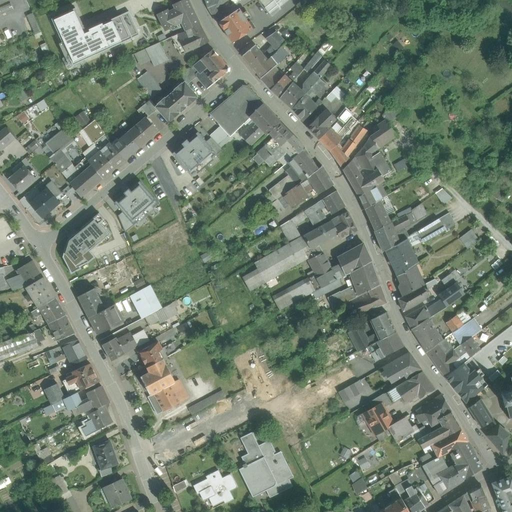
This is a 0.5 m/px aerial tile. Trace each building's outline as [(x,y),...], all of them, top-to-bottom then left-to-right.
[(200,24),(188,0),(184,0),(174,5),(176,9),(182,22),(186,31),(200,24)] [(222,4),(220,0),(205,0),(208,8),(217,23),(219,22),(229,15),(222,4)] [(280,8),(290,1),(288,0),(281,0),(276,4),(278,5),(280,8)] [(230,6),(227,1),(222,4),(229,15),(239,9),(236,3),(230,6)] [(268,13),(278,5),(276,4),(274,1),(265,8),(268,13)] [(10,3),(0,7),(0,15),(13,9),(10,3)] [(272,18),(282,10),(280,8),(278,5),(268,13),(272,18)] [(90,32),(89,30),(86,31),(76,8),(52,19),(73,66),(127,41),(116,17),(103,24),(104,25),(113,21),(122,41),(74,63),(55,20),(75,11),(85,34),(90,32)] [(176,9),(168,13),(167,10),(158,15),(165,31),(175,27),(175,26),(182,22),(176,9)] [(229,15),(219,22),(225,31),(225,30),(233,43),(253,29),(255,28),(251,21),(249,22),(239,9),(229,15)] [(103,24),(89,30),(90,32),(85,34),(75,11),(55,20),(74,63),(122,41),(113,21),(104,25),(103,24)] [(116,17),(127,41),(140,35),(129,11),(116,17)] [(35,19),(33,13),(27,16),(35,35),(41,32),(35,19)] [(200,24),(186,31),(186,32),(178,34),(172,37),(181,55),(201,46),(201,47),(209,42),(200,24)] [(276,32),(266,39),(262,41),(264,44),(268,41),(273,46),(277,51),(282,47),(286,42),(276,32)] [(160,43),(146,49),(151,60),(154,67),(168,61),(160,43)] [(263,54),(256,45),(243,56),(261,78),(275,67),(277,65),(271,57),(268,60),(263,54)] [(273,46),(263,54),(268,60),(271,57),(277,51),(273,46)] [(277,51),(271,57),(277,65),(289,56),(282,47),(277,51)] [(146,49),(134,54),(140,66),(151,60),(146,49)] [(213,50),(194,65),(200,72),(197,74),(199,75),(198,78),(207,89),(228,72),(229,68),(213,50)] [(317,52),(303,69),(308,73),(323,56),(317,52)] [(292,59),(287,65),(291,69),(296,62),(292,59)] [(325,61),(306,81),(313,87),(320,79),(331,66),(325,61)] [(303,69),(296,62),(291,69),(294,72),(298,76),(303,69)] [(194,65),(190,69),(189,68),(179,76),(185,83),(185,82),(187,85),(197,77),(196,75),(197,74),(200,72),(194,65)] [(261,78),(261,79),(271,90),(283,77),(275,67),(261,78)] [(162,90),(147,72),(137,79),(152,98),(162,90)] [(294,72),(289,79),(293,83),(298,76),(294,72)] [(283,77),(271,90),(280,99),(293,83),(289,79),(285,75),(283,77)] [(306,94),(306,95),(311,100),(325,84),(320,79),(306,94)] [(313,87),(306,81),(304,84),(304,89),(302,91),(306,94),(313,87)] [(182,84),(175,90),(175,91),(166,99),(165,98),(158,104),(159,105),(156,107),(158,109),(168,121),(170,120),(170,121),(171,121),(170,120),(170,118),(176,113),(178,113),(178,114),(179,114),(178,113),(180,111),(181,112),(186,108),(185,107),(187,105),(188,106),(189,106),(188,105),(188,103),(193,98),(195,98),(196,99),(197,99),(196,98),(197,97),(187,85),(185,82),(185,83),(182,85),(182,84)] [(293,83),(280,99),(292,110),(306,95),(306,94),(302,91),(293,83)] [(246,86),(245,86),(244,86),(243,87),(210,115),(221,127),(229,136),(230,137),(250,117),(249,117),(263,104),(247,87),(246,86)] [(344,95),(337,87),(334,90),(338,94),(336,97),(339,100),(344,95)] [(334,90),(327,98),(331,102),(336,97),(338,94),(334,90)] [(306,95),(292,110),(304,121),(322,102),(319,100),(315,104),(311,100),(306,95)] [(44,100),(25,110),(28,115),(47,106),(44,100)] [(156,107),(150,100),(146,104),(153,113),(158,109),(156,107)] [(153,113),(146,104),(141,108),(149,117),(153,113)] [(281,122),(263,104),(249,117),(250,117),(256,124),(264,133),(267,136),(269,134),(281,122)] [(391,106),(383,116),(385,120),(386,120),(388,123),(398,116),(391,106)] [(327,110),(307,128),(319,140),(331,128),(330,126),(336,120),(327,110)] [(346,110),(339,118),(345,123),(351,115),(346,110)] [(18,117),(24,123),(30,117),(24,112),(18,117)] [(91,123),(82,112),(76,117),(85,128),(91,123)] [(147,118),(128,134),(140,148),(158,131),(147,118)] [(352,118),(337,135),(342,139),(356,123),(352,118)] [(91,123),(85,128),(95,143),(106,135),(96,120),(91,123)] [(380,130),(376,133),(374,131),(370,137),(379,149),(397,136),(388,123),(386,120),(385,120),(377,126),(380,130)] [(349,140),(359,126),(361,124),(358,121),(356,123),(342,139),(342,140),(338,144),(342,149),(349,140)] [(281,122),(269,134),(274,139),(281,146),(293,135),(281,122)] [(256,124),(254,126),(252,124),(240,135),(251,146),(264,133),(256,124)] [(359,126),(349,140),(356,145),(367,131),(359,126)] [(221,127),(219,128),(228,137),(229,136),(221,127)] [(14,136),(8,128),(6,129),(13,137),(14,136)] [(228,137),(219,128),(211,136),(219,145),(228,137)] [(331,128),(319,140),(330,151),(338,144),(342,140),(342,139),(337,135),(331,128)] [(6,129),(0,134),(0,150),(14,139),(13,137),(6,129)] [(74,141),(65,129),(59,134),(69,145),(74,141)] [(198,132),(188,141),(190,143),(198,136),(212,153),(191,171),(177,154),(185,147),(183,145),(173,154),(192,176),(197,172),(195,170),(211,157),(212,159),(217,155),(206,142),(198,132)] [(69,145),(59,134),(52,140),(60,149),(60,150),(61,151),(69,145)] [(128,134),(113,146),(125,160),(140,148),(128,134)] [(106,135),(95,143),(101,151),(111,143),(106,135)] [(293,135),(281,146),(286,151),(293,158),(304,149),(305,148),(293,135)] [(198,136),(190,143),(188,141),(187,140),(182,144),(183,145),(185,147),(177,154),(191,171),(212,153),(198,136)] [(379,149),(370,137),(365,146),(352,160),(370,190),(380,184),(384,181),(382,176),(390,171),(377,150),(379,149)] [(211,138),(206,142),(217,155),(223,150),(211,138)] [(274,139),(257,154),(258,154),(253,158),(260,165),(264,161),(281,146),(274,139)] [(60,149),(52,140),(46,144),(54,154),(60,150),(60,149)] [(356,145),(349,140),(342,149),(348,157),(356,145)] [(38,147),(33,142),(25,149),(29,154),(38,147)] [(113,146),(111,143),(101,151),(89,162),(92,166),(103,179),(125,160),(113,146)] [(338,144),(330,151),(341,167),(349,159),(348,157),(342,149),(338,144)] [(281,146),(264,161),(269,167),(278,159),(286,151),(281,146)] [(318,170),(304,149),(293,158),(289,161),(289,162),(293,167),(303,180),(307,178),(318,170)] [(61,151),(60,150),(54,154),(50,158),(59,170),(63,174),(72,165),(61,151)] [(286,151),(278,159),(284,166),(289,162),(289,161),(293,158),(286,151)] [(352,160),(343,170),(359,197),(370,190),(352,160)] [(406,161),(395,167),(398,172),(410,166),(406,161)] [(21,162),(12,170),(16,174),(25,167),(21,162)] [(81,175),(72,165),(63,174),(67,179),(71,184),(81,175)] [(81,175),(71,184),(81,197),(103,179),(92,166),(81,175)] [(318,170),(307,178),(318,195),(334,185),(322,166),(318,170)] [(16,174),(10,179),(20,192),(21,192),(36,180),(25,167),(16,174)] [(303,180),(293,167),(286,172),(290,177),(296,186),(300,183),(303,180)] [(59,170),(53,174),(61,184),(67,179),(63,174),(59,170)] [(290,177),(277,187),(284,195),(296,186),(290,177)] [(140,181),(130,190),(132,192),(140,185),(154,202),(133,220),(118,203),(127,196),(125,194),(115,203),(134,225),(139,221),(137,219),(153,206),(154,208),(159,204),(148,191),(140,181)] [(52,182),(40,192),(42,194),(31,204),(32,206),(42,217),(60,202),(56,198),(61,193),(52,182)] [(499,185),(493,182),(488,190),(493,193),(492,195),(502,202),(508,191),(499,185)] [(284,195),(283,195),(290,205),(292,208),(308,197),(300,183),(296,186),(284,195)] [(380,184),(370,190),(359,197),(365,209),(380,200),(387,196),(380,184)] [(140,185),(132,192),(130,190),(129,189),(124,193),(125,194),(127,196),(118,203),(133,220),(154,202),(140,185)] [(276,185),(269,191),(272,195),(273,195),(277,200),(283,195),(284,195),(277,187),(276,185)] [(451,198),(442,189),(436,194),(442,204),(451,198)] [(337,191),(323,200),(326,207),(331,215),(343,208),(346,206),(337,191)] [(272,195),(260,205),(264,210),(267,207),(277,200),(273,195),(272,195)] [(283,195),(277,200),(267,207),(270,211),(274,217),(290,205),(283,195)] [(31,204),(24,197),(20,200),(28,210),(32,206),(31,204)] [(326,207),(323,200),(317,203),(321,210),(326,207)] [(380,200),(365,209),(375,231),(391,223),(380,200)] [(321,210),(317,203),(304,211),(308,218),(313,226),(326,218),(321,210)] [(427,214),(422,204),(411,211),(412,212),(413,212),(417,221),(427,214)] [(304,211),(291,220),(295,226),(308,218),(304,211)] [(347,212),(318,229),(325,242),(339,234),(341,239),(356,230),(347,212)] [(412,212),(406,215),(411,224),(417,221),(413,212),(412,212)] [(111,234),(101,223),(105,220),(99,213),(81,229),(82,230),(94,220),(98,224),(99,223),(108,234),(83,256),(85,258),(76,266),(66,254),(70,241),(77,235),(75,234),(68,240),(64,253),(70,260),(66,264),(72,274),(82,269),(81,267),(89,263),(95,257),(91,251),(111,234)] [(449,213),(439,219),(446,230),(456,224),(449,213)] [(406,215),(392,223),(400,242),(408,238),(403,228),(411,224),(406,215)] [(439,219),(417,232),(424,243),(446,230),(439,219)] [(98,224),(94,220),(82,230),(77,235),(70,241),(66,254),(76,266),(85,258),(83,256),(108,234),(99,223),(98,224)] [(291,220),(280,226),(290,244),(301,237),(295,226),(291,220)] [(375,231),(374,232),(383,252),(400,242),(392,223),(375,231)] [(318,229),(304,236),(311,249),(319,245),(325,242),(318,229)] [(471,230),(459,239),(467,249),(479,240),(471,230)] [(290,244),(255,264),(258,269),(265,282),(308,259),(308,260),(323,252),(319,245),(311,249),(304,236),(301,237),(290,244)] [(499,245),(491,236),(484,243),(492,252),(499,245)] [(408,239),(400,243),(400,242),(383,252),(385,251),(397,277),(418,263),(408,239)] [(363,244),(337,258),(340,265),(332,268),(338,280),(340,279),(351,273),(371,262),(363,244)] [(332,268),(323,252),(308,260),(314,271),(323,287),(338,280),(332,268)] [(33,261),(17,271),(20,276),(25,285),(27,288),(43,278),(33,261)] [(371,262),(351,273),(355,285),(359,295),(356,297),(357,297),(368,292),(368,291),(380,285),(371,262)] [(98,271),(97,271),(106,289),(124,280),(116,263),(115,264),(109,266),(98,271)] [(418,263),(397,277),(400,284),(399,285),(398,287),(402,296),(425,285),(424,284),(416,265),(419,264),(418,263)] [(265,282),(258,269),(243,277),(251,290),(265,282)] [(323,287),(314,271),(307,274),(309,277),(316,291),(323,287)] [(451,274),(442,281),(445,284),(442,286),(444,289),(455,280),(451,274)] [(20,276),(9,281),(14,290),(25,285),(20,276)] [(309,277),(273,297),(280,310),(316,291),(309,277)] [(27,288),(31,294),(26,297),(29,301),(33,298),(39,308),(56,298),(43,278),(27,288)] [(316,291),(313,293),(316,298),(336,288),(335,286),(342,282),(340,279),(323,287),(316,291)] [(435,279),(424,284),(425,285),(426,285),(427,287),(436,283),(436,282),(435,279)] [(457,283),(438,295),(442,300),(446,307),(447,307),(464,294),(457,283)] [(355,285),(340,292),(340,291),(328,298),(333,310),(342,306),(342,305),(357,297),(356,297),(359,295),(355,285)] [(380,285),(368,291),(368,292),(373,308),(386,303),(380,285)] [(426,285),(403,297),(398,299),(403,311),(418,304),(425,299),(430,295),(427,287),(426,285)] [(94,289),(79,297),(89,318),(105,310),(103,305),(107,303),(102,294),(98,297),(94,289)] [(368,292),(357,297),(357,298),(349,302),(356,314),(373,308),(368,292)] [(149,293),(136,300),(145,317),(161,309),(158,303),(155,304),(149,293)] [(56,298),(39,308),(43,314),(49,324),(66,316),(56,298)] [(442,300),(427,309),(431,318),(446,308),(447,307),(446,307),(442,300)] [(105,310),(89,318),(98,335),(125,321),(116,304),(105,310)] [(161,309),(145,317),(150,326),(160,320),(161,323),(177,315),(171,304),(161,309)] [(425,306),(405,317),(411,329),(428,318),(429,318),(429,319),(431,318),(427,309),(425,306)] [(457,316),(446,323),(453,333),(463,325),(467,323),(467,322),(472,318),(464,306),(455,313),(457,316)] [(39,308),(32,312),(35,319),(43,314),(39,308)] [(387,313),(371,321),(378,336),(380,340),(396,332),(387,313)] [(66,316),(49,324),(58,341),(75,334),(66,316)] [(428,318),(411,329),(427,352),(443,340),(429,319),(429,318),(428,318)] [(472,337),(472,338),(481,331),(472,318),(467,322),(467,323),(463,325),(472,337)] [(187,323),(178,327),(180,333),(190,328),(187,323)] [(463,325),(453,333),(462,345),(472,337),(463,325)] [(367,340),(360,327),(351,331),(359,346),(361,350),(362,351),(368,347),(370,346),(367,340)] [(37,331),(15,338),(15,339),(21,354),(38,348),(35,341),(44,338),(40,329),(37,331)] [(133,336),(139,347),(150,341),(144,330),(133,336)] [(130,332),(117,339),(125,354),(139,347),(133,336),(130,332)] [(370,346),(368,347),(376,361),(404,346),(396,332),(380,340),(370,346)] [(337,335),(326,340),(330,347),(340,341),(337,335)] [(376,336),(367,340),(370,346),(380,340),(378,336),(376,336)] [(472,337),(462,345),(467,352),(470,357),(471,358),(476,353),(480,350),(472,338),(472,337)] [(117,339),(116,338),(103,345),(112,362),(125,354),(117,339)] [(443,340),(427,352),(436,365),(453,349),(451,346),(445,338),(443,340)] [(15,339),(0,344),(0,362),(21,354),(15,339)] [(480,350),(476,353),(480,358),(484,362),(490,369),(494,366),(498,361),(504,356),(507,352),(495,339),(480,350)] [(78,340),(62,346),(64,350),(68,357),(72,365),(88,358),(78,340)] [(158,342),(139,352),(147,368),(163,359),(159,352),(162,350),(158,342)] [(462,345),(454,350),(459,358),(467,352),(462,345)] [(359,346),(343,354),(346,358),(361,350),(359,346)] [(453,349),(436,365),(445,377),(446,377),(459,367),(458,366),(455,362),(459,358),(454,350),(453,349)] [(64,350),(53,354),(57,362),(68,357),(64,350)] [(455,362),(458,366),(461,364),(461,365),(470,357),(467,352),(459,358),(455,362)] [(409,353),(383,368),(392,383),(405,375),(406,378),(421,369),(409,353)] [(470,357),(461,365),(465,370),(480,358),(476,353),(471,358),(470,357)] [(504,356),(498,361),(502,365),(508,359),(504,356)] [(176,382),(163,359),(147,368),(150,373),(141,377),(151,396),(148,397),(157,415),(164,411),(164,412),(182,402),(189,398),(179,380),(176,382)] [(490,369),(484,362),(469,375),(472,378),(474,376),(484,388),(501,374),(494,366),(490,369)] [(90,364),(72,372),(74,375),(67,378),(67,379),(63,381),(70,396),(78,393),(100,382),(90,364)] [(459,367),(446,377),(454,388),(466,378),(469,375),(465,370),(461,365),(461,364),(458,366),(459,367)] [(59,366),(50,370),(52,375),(61,371),(59,366)] [(422,371),(394,389),(399,398),(402,396),(406,404),(418,396),(420,399),(435,389),(422,371)] [(466,378),(454,388),(453,388),(466,403),(470,400),(484,388),(474,376),(472,378),(469,375),(466,378)] [(511,377),(511,376),(510,377),(511,378),(511,379),(511,385),(509,386),(510,390),(501,393),(503,399),(505,406),(506,407),(507,407),(508,411),(507,411),(508,413),(508,412),(510,418),(509,419),(510,420),(511,419),(511,418),(511,377)] [(364,390),(359,381),(339,392),(344,402),(364,390)] [(57,384),(45,389),(53,405),(64,399),(57,384)] [(110,403),(102,386),(87,393),(90,398),(82,402),(86,411),(94,407),(96,411),(104,406),(110,403)] [(384,394),(384,395),(389,404),(390,406),(400,399),(399,398),(394,389),(384,394)] [(223,392),(190,409),(192,414),(226,397),(223,392)] [(64,399),(67,407),(69,411),(78,407),(81,414),(82,413),(86,411),(82,402),(78,393),(70,396),(64,399)] [(384,394),(369,402),(373,409),(381,404),(383,408),(389,404),(384,395),(384,394)] [(442,394),(416,411),(424,426),(426,430),(433,426),(439,421),(440,421),(438,419),(451,412),(452,411),(442,394)] [(64,399),(53,405),(56,412),(67,407),(64,399)] [(493,420),(480,399),(469,408),(481,428),(492,421),(493,420)] [(381,404),(373,409),(364,414),(376,435),(388,428),(393,425),(383,408),(381,404)] [(96,411),(89,414),(94,423),(97,430),(113,423),(104,406),(96,411)] [(86,411),(82,413),(84,417),(89,414),(96,411),(94,407),(86,411)] [(451,412),(438,419),(440,421),(439,421),(443,427),(448,436),(461,428),(451,412)] [(393,425),(388,428),(391,434),(392,434),(397,443),(411,434),(414,432),(405,418),(393,425)] [(439,421),(433,426),(436,430),(443,427),(439,421)] [(94,423),(87,426),(91,434),(97,430),(94,423)] [(497,427),(486,436),(502,454),(503,454),(509,435),(499,425),(497,427)] [(423,437),(418,440),(423,449),(432,444),(448,436),(443,427),(436,430),(423,437)] [(380,442),(391,434),(388,428),(376,435),(380,442)] [(461,428),(448,436),(432,444),(436,453),(438,457),(450,451),(468,441),(461,428)] [(414,432),(411,434),(414,439),(416,438),(418,440),(423,437),(418,429),(414,432)] [(252,433),(241,438),(249,454),(242,457),(245,464),(243,465),(244,467),(240,469),(253,497),(267,490),(268,494),(270,498),(293,487),(289,479),(294,477),(281,451),(274,455),(273,453),(276,452),(270,440),(259,446),(252,433)] [(468,441),(450,451),(458,464),(475,454),(468,441)] [(110,442),(94,447),(102,469),(110,467),(118,464),(110,442)] [(432,444),(423,449),(426,455),(430,453),(431,456),(436,453),(432,444)] [(84,447),(74,452),(76,456),(86,452),(84,447)] [(344,447),(340,455),(348,459),(352,451),(344,447)] [(426,455),(420,458),(424,465),(438,457),(436,453),(431,456),(430,453),(426,455)] [(431,480),(430,481),(440,496),(464,480),(463,480),(482,468),(475,454),(458,464),(454,466),(431,480)] [(51,455),(43,460),(46,465),(54,460),(51,455)] [(448,456),(424,469),(431,480),(454,466),(448,456)] [(366,457),(359,460),(362,469),(370,466),(366,457)] [(59,476),(51,463),(44,467),(52,480),(59,476)] [(102,469),(100,470),(102,476),(112,473),(110,467),(102,469)] [(223,479),(219,471),(209,476),(210,478),(194,486),(198,494),(200,493),(204,500),(209,498),(214,506),(225,501),(226,503),(234,499),(230,491),(237,487),(231,475),(223,479)] [(359,472),(351,477),(355,484),(363,479),(359,472)] [(69,491),(60,476),(59,476),(52,480),(60,496),(69,491)] [(511,511),(511,496),(511,495),(511,476),(511,477),(493,483),(502,507),(503,511),(511,511)] [(123,479),(103,487),(113,508),(132,500),(123,479)] [(355,484),(354,485),(358,494),(367,488),(363,479),(355,484)] [(408,479),(394,486),(395,488),(399,494),(407,489),(412,487),(408,479)] [(184,481),(173,486),(176,493),(188,487),(184,481)] [(481,485),(467,492),(467,493),(463,495),(466,500),(470,499),(472,503),(468,505),(471,511),(479,511),(489,509),(490,508),(481,485)] [(417,495),(414,490),(412,487),(407,489),(409,493),(411,497),(407,499),(405,501),(411,511),(418,511),(425,507),(428,505),(422,495),(420,493),(417,495)] [(395,488),(389,492),(395,501),(401,497),(399,494),(395,488)] [(407,489),(399,494),(401,497),(403,502),(405,501),(407,499),(405,495),(409,493),(407,489)] [(69,491),(60,496),(63,501),(71,497),(71,496),(69,491)] [(463,495),(449,505),(453,511),(471,511),(468,505),(472,503),(470,499),(466,500),(463,495)] [(80,511),(72,496),(71,496),(71,497),(63,501),(68,511),(80,511)] [(395,501),(379,511),(409,511),(403,502),(401,497),(395,501)] [(352,511),(349,499),(342,503),(345,511),(352,511)]
